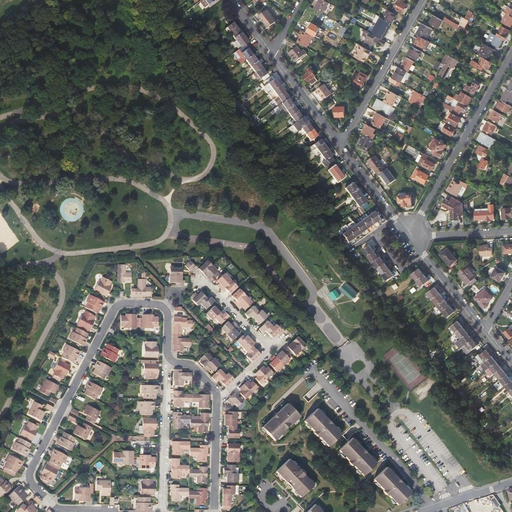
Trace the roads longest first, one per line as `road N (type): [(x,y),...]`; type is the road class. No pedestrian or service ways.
road 1 (residential): [(103,511),(60,510),(27,476),(122,302),(163,304),(165,357)]
road 2 (residential): [(511,53),(408,236)]
road 3 (residential): [(429,509),(311,368)]
road 4 (residential): [(218,401),(269,350),(195,274)]
road 5 (residential): [(423,0),(341,147)]
road 6 (residential): [(408,236),(486,330)]
